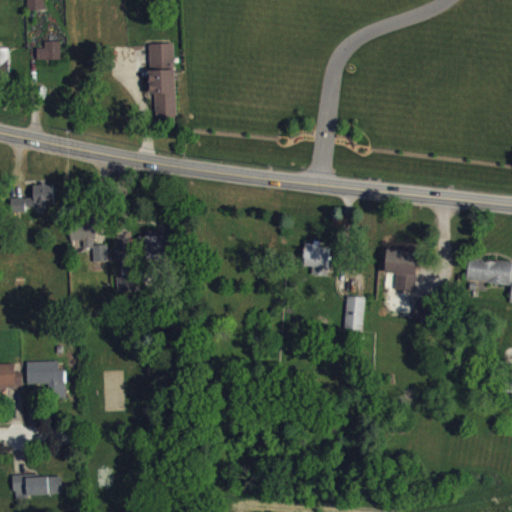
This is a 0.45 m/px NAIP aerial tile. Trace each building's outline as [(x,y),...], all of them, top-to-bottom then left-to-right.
[(46,16),(45,0),(28,0),(29,16),(46,16)] [(62,66),(62,48),(47,48),(47,54),(38,55),(38,66),(62,66)] [(0,77),(12,78),(11,54),(0,54),(0,77)] [(177,76),(151,77),(151,101),(157,101),(157,124),(178,123),(177,76)] [(55,190),(34,191),(35,204),(13,205),(14,219),(28,218),(27,212),(56,211),(55,190)] [(72,247),(98,246),(97,227),(72,228),(72,247)] [(146,264),(167,264),(168,238),(147,237),(146,264)] [(109,268),(109,251),(95,251),(96,268),(109,268)] [(305,273),(314,273),(314,282),(330,282),(331,252),(306,251),(305,273)] [(418,297),(420,258),(389,256),(388,279),(399,280),(399,297),(418,297)] [(468,287),(511,291),(511,306),(511,310),(511,309),(511,268),(471,264),(468,287)] [(119,299),(139,298),(138,283),(118,283),(119,299)] [(348,337),(366,337),(366,304),(348,303),(348,337)] [(436,324),(437,307),(419,306),(418,323),(436,324)] [(29,391),(51,391),(51,403),(67,403),(67,376),(60,376),(60,367),(28,368),(29,391)] [(0,393),(24,393),(24,378),(17,378),(16,370),(0,370),(0,393)] [(64,483),(28,484),(28,481),(15,482),(16,503),(64,501),(64,483)]
